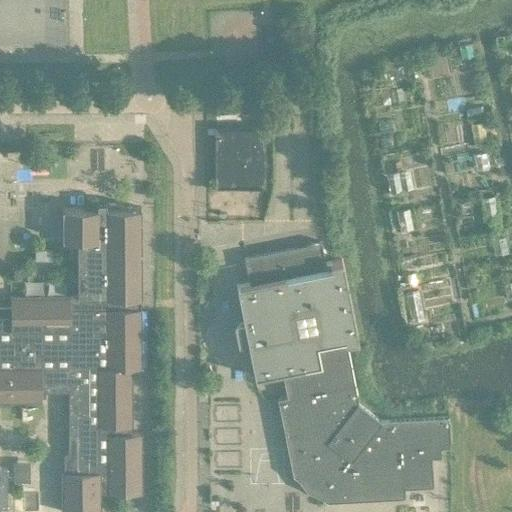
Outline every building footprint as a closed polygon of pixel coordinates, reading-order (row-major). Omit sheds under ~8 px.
[(262,127),(216,127),(216,186),(263,186),(262,127)] [(11,366),(11,401),(41,401),(41,389),(68,389),(68,433),(69,454),(68,454),(65,457),(65,458),(64,458),(64,472),(61,472),(62,511),(99,511),(99,492),(142,492),(142,424),(132,424),(132,367),(141,367),(140,207),(61,207),(62,238),(76,238),(77,294),(40,294),(40,328),(25,328),(26,366),(11,366)] [(257,207),(222,208),(222,219),(257,218),(257,207)] [(243,319),(233,321),(237,343),(247,341),(254,375),(255,375),(282,369),(321,361),(318,342),(346,337),(347,341),(358,339),(343,259),(335,260),(333,260),(331,261),(331,262),(328,262),(324,241),(321,242),(321,244),(247,258),(247,256),(244,257),(249,282),(236,284),(243,319)] [(43,249),(34,249),(35,258),(43,258),(43,249)] [(0,401),(11,401),(11,366),(26,366),(25,328),(40,328),(40,294),(10,294),(10,306),(0,305),(0,401)] [(288,396),(278,398),(278,399),(293,474),(292,474),(292,475),(299,479),(321,496),(321,497),(327,501),(403,496),(403,497),(404,497),(404,487),(431,485),(431,486),(433,486),(431,465),(430,457),(440,456),(439,446),(448,446),(450,446),(448,416),(380,420),(359,402),(347,341),(346,337),(318,342),(321,361),(282,369),(288,396)]
